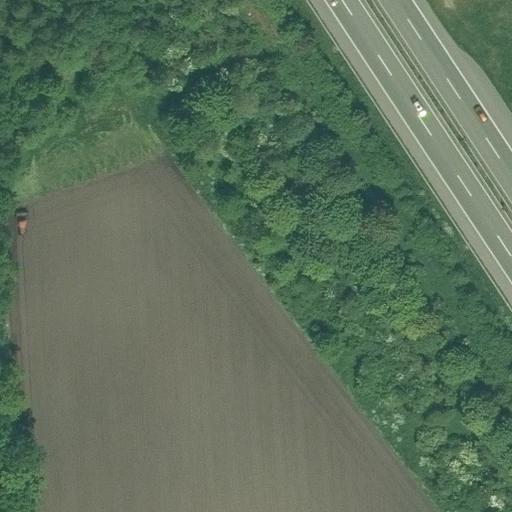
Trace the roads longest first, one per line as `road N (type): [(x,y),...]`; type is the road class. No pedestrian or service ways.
road 1 (motorway): [(342,0),(511,257)]
road 2 (motorway): [(511,176),(395,0)]
